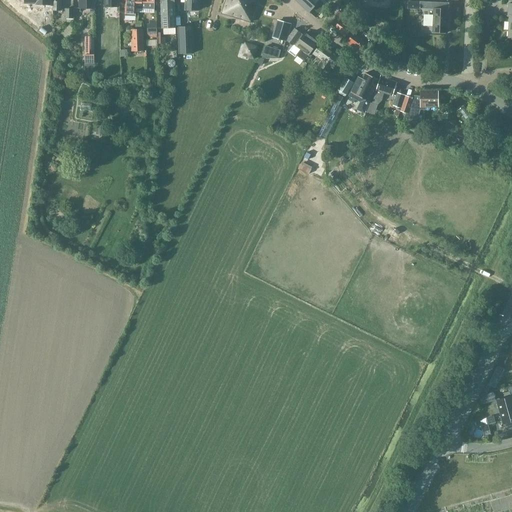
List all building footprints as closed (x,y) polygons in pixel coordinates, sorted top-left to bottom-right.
[(53,0),(53,10),(61,10),(60,0),(53,0)] [(94,9),(94,0),(79,0),(80,9),(94,9)] [(123,0),(124,2),(125,2),(125,13),(125,15),(136,16),(136,9),(136,0),(123,0)] [(136,0),(136,9),(154,10),(154,0),(136,0)] [(160,0),(162,29),(176,28),(174,0),(160,0)] [(199,11),(199,0),(185,0),(184,10),(199,11)] [(250,23),(257,0),(225,0),(221,14),(250,23)] [(295,0),(308,12),(319,0),(295,0)] [(434,4),(434,9),(433,32),(447,33),(448,9),(446,9),(446,5),(434,4)] [(335,16),(329,23),(335,27),(334,28),(345,36),(346,36),(350,38),(347,42),(362,53),(369,44),(373,39),(364,32),(360,37),(354,32),(350,30),(352,28),(355,24),(338,11),(335,16)] [(147,38),(157,38),(157,20),(149,20),(149,24),(147,24),(147,38)] [(286,40),(290,24),(278,21),(274,37),(286,40)] [(192,27),(177,28),(179,53),(194,53),(192,27)] [(290,36),(288,41),(293,45),(294,44),(301,49),(296,56),(306,63),(307,62),(313,54),(311,52),(318,42),(305,33),(304,34),(295,28),(290,36)] [(144,51),(143,29),(131,29),(131,51),(141,51),(144,51)] [(93,43),(84,43),(84,63),(93,63),(93,43)] [(245,43),(241,55),(253,59),(257,47),(245,43)] [(333,68),(340,58),(321,43),(313,54),(322,60),(318,65),(328,72),(331,67),(333,68)] [(265,46),(262,58),(278,58),(280,51),(265,46)] [(379,80),(365,73),(362,80),(358,79),(351,93),(368,101),(379,80)] [(392,96),(397,83),(380,77),(374,98),(372,103),(370,103),(366,113),(371,114),(375,104),(377,105),(381,100),(384,93),(392,96)] [(346,95),(354,83),(345,78),(338,90),(346,95)] [(438,106),(438,91),(420,92),(420,98),(413,97),(413,98),(405,96),(400,111),(407,114),(406,117),(417,118),(419,108),(425,108),(425,106),(438,106)] [(393,105),(401,108),(405,96),(397,93),(393,105)] [(471,136),(465,153),(473,156),(479,139),(471,136)] [(511,394),(511,395),(511,396),(511,397),(497,402),(503,422),(505,428),(507,428),(508,429),(511,428),(511,394)] [(488,424),(481,426),(484,437),(491,435),(488,424)]
